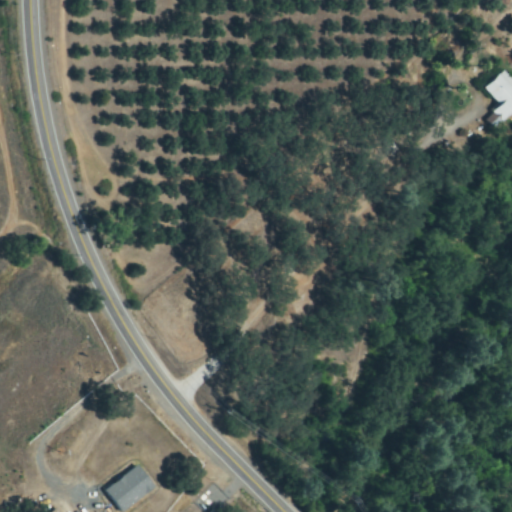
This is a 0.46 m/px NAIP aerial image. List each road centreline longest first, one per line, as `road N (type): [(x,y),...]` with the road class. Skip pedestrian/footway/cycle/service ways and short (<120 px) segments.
road 1 (tertiary): [(283,511),(195,424),(113,308),(53,161),(30,0)]
road 2 (residential): [(195,424),(364,211),(481,116)]
